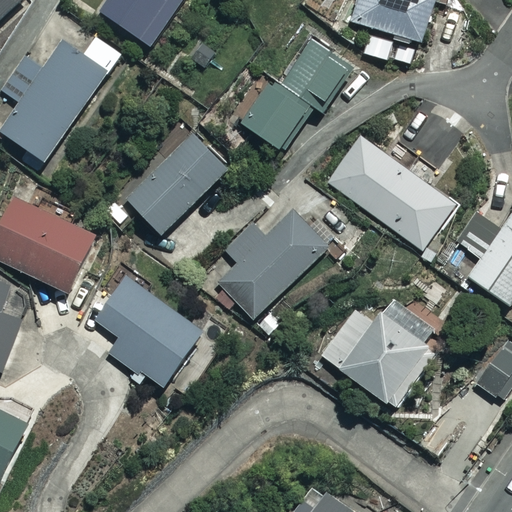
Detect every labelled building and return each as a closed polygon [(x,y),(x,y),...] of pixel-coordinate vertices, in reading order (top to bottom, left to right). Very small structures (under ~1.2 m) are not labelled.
[(0,0),(0,20),(21,0),(0,0)] [(152,44),(181,0),(109,0),(102,11),(152,44)] [(437,0),(360,0),(355,23),(427,41),(437,0)] [(122,51),(97,35),(84,53),(64,40),(45,69),(27,57),(4,90),(22,102),(2,130),(48,161),(122,51)] [(270,77),(243,122),(286,147),(313,102),(325,110),(354,61),(313,36),(284,85),(270,77)] [(229,168),(194,133),(129,199),(163,234),(229,168)] [(456,204),(363,138),(331,184),(424,249),(456,204)] [(96,233),(16,197),(0,231),(0,259),(69,291),(96,233)] [(332,242),(298,207),(266,237),(253,224),(226,250),(238,262),(218,281),(254,318),(332,242)] [(511,215),(504,226),(479,209),(437,271),(462,288),(471,275),(511,302),(511,215)] [(202,326),(127,276),(97,320),(121,336),(110,352),(162,386),(202,326)] [(3,312),(12,282),(0,279),(0,366),(6,368),(21,317),(3,312)] [(376,323),(356,309),(324,357),(400,409),(439,352),(383,313),(376,323)] [(511,391),(511,343),(508,341),(481,382),(507,399),(511,391)] [(28,419),(0,406),(0,476),(2,478),(28,419)] [(359,511),(320,483),(297,511),(359,511)]
